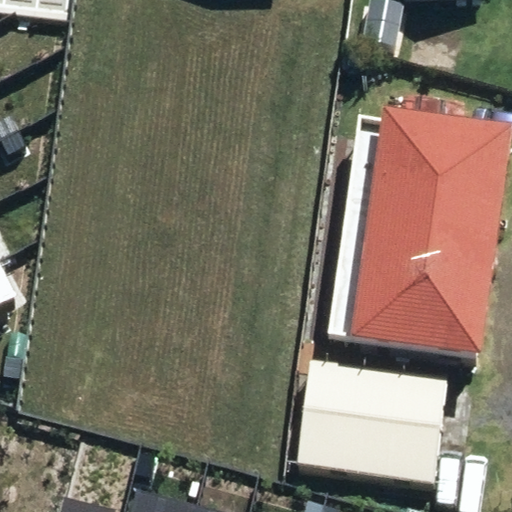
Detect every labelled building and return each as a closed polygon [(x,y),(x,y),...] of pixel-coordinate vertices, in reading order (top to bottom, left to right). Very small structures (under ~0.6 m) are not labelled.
[(346,339),(471,356),(501,127),(376,110),(346,339)] [(0,266),(0,311),(18,302),(0,266)] [(295,467),(435,484),(447,383),(308,366),(295,467)] [(195,511),(197,507),(137,491),(131,511),(195,511)] [(110,511),(64,500),(60,511),(110,511)]
